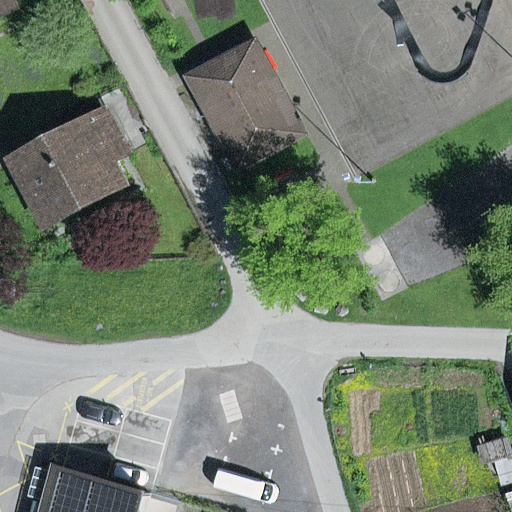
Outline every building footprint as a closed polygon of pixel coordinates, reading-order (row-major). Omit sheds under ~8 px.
[(0,0),(0,19),(21,9),(16,0),(0,0)] [(244,168),(306,135),(258,45),(197,78),(244,168)] [(18,160),(53,226),(128,187),(115,162),(103,140),(117,133),(107,113),(18,160)] [(115,162),(129,155),(117,133),(103,140),(115,162)] [(62,475),(42,469),(34,498),(54,504),(62,475)] [(147,511),(152,494),(63,470),(62,475),(54,504),(51,511),(147,511)]
